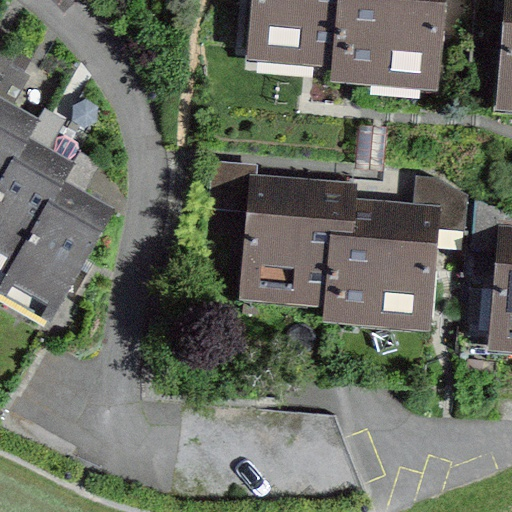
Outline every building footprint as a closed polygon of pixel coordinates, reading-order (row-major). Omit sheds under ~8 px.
[(276,0),(274,61),(360,65),(363,0),(375,1),(375,0),(276,0)] [(451,0),(375,0),(375,1),(363,0),(360,65),(357,84),(450,88),(451,0)] [(41,139),(0,114),(0,207),(32,153),(41,139)] [(79,181),(32,153),(0,207),(0,284),(17,294),(70,192),(79,181)] [(120,218),(70,192),(17,294),(12,303),(62,329),(120,218)] [(374,201),(276,197),(271,309),(357,313),(360,249),(372,249),(373,224),(374,201)] [(449,226),(373,224),(372,249),(360,249),(357,313),(354,333),(447,337),(449,226)]
